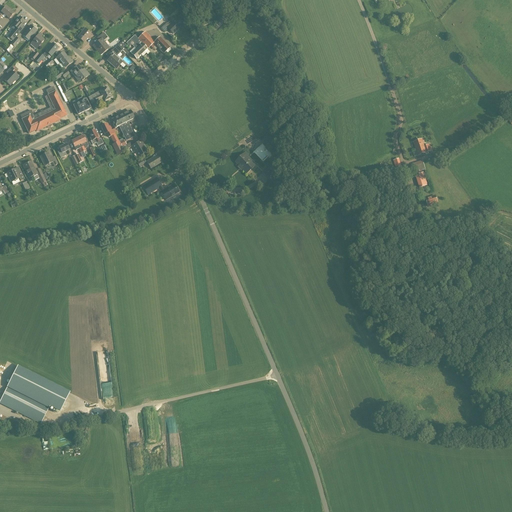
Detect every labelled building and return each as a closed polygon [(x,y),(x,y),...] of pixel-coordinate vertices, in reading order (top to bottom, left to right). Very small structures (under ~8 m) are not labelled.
[(0,19),(4,15),(9,19),(14,14),(6,7),(0,14),(0,19)] [(165,32),(168,29),(173,34),(182,25),(177,19),(176,20),(174,17),(169,21),(169,22),(167,24),(167,23),(161,28),(165,32)] [(19,18),(13,26),(11,28),(14,30),(8,37),(13,41),(23,29),(20,27),(24,22),(19,18)] [(30,26),(22,36),(29,41),(36,32),(30,26)] [(95,33),(97,35),(104,30),(101,27),(95,33)] [(85,29),(78,38),(84,43),(89,37),(90,38),(92,35),(85,29)] [(140,36),(138,39),(147,50),(149,47),(153,44),(154,44),(155,42),(154,41),(145,32),(140,36)] [(107,38),(104,33),(97,38),(99,41),(93,46),(96,49),(97,49),(101,55),(109,49),(103,41),(107,38)] [(44,41),(41,38),(42,36),(40,34),(31,44),(36,49),(44,41)] [(137,38),(135,36),(134,36),(126,43),(129,47),(132,45),(136,50),(131,54),(137,60),(147,50),(138,39),(137,38)] [(11,44),(14,46),(14,47),(20,41),(16,38),(11,44)] [(160,38),(155,42),(154,44),(163,54),(170,48),(160,38)] [(123,42),(117,46),(125,55),(126,54),(128,56),(130,54),(123,47),(125,44),(123,42)] [(58,48),(53,44),(43,55),(46,58),(49,55),(51,57),(58,48)] [(125,55),(117,46),(112,51),(114,53),(113,55),(108,61),(111,64),(112,63),(117,68),(122,63),(116,57),(120,53),(123,56),(125,55)] [(34,60),(40,54),(40,53),(39,54),(35,52),(31,57),(32,58),(31,60),(33,62),(34,60)] [(56,59),(60,64),(69,57),(67,58),(64,53),(56,59)] [(40,54),(34,60),(39,64),(45,58),(40,54)] [(69,57),(60,64),(61,63),(65,68),(73,63),(69,57)] [(48,68),(53,63),(50,60),(44,65),(47,68),(46,69),(49,72),(52,69),(51,67),(49,69),(48,68)] [(70,72),(74,77),(82,71),(78,66),(70,72)] [(4,80),(10,86),(14,81),(16,82),(19,78),(12,72),(15,70),(12,67),(6,73),(9,75),(4,80)] [(61,76),(62,76),(67,71),(63,74),(61,71),(54,76),(57,80),(61,77),(61,76)] [(82,71),(74,77),(78,82),(81,80),(82,81),(89,76),(85,71),(83,73),(82,71)] [(60,86),(64,93),(69,91),(65,84),(60,86)] [(37,115),(34,116),(31,111),(20,116),(22,120),(29,134),(36,130),(37,131),(60,120),(59,119),(66,115),(55,92),(53,87),(46,91),(48,95),(44,97),(50,109),(46,110),(43,112),(42,111),(40,112),(41,113),(37,115)] [(96,102),(103,99),(104,102),(112,98),(107,88),(99,92),(90,97),(92,100),(94,98),(96,102)] [(80,99),(78,100),(84,112),(90,108),(86,100),(82,102),(80,99)] [(77,104),(73,106),(78,115),(84,112),(78,100),(76,101),(77,104)] [(125,131),(122,133),(126,141),(135,137),(128,123),(130,122),(132,125),(136,123),(131,112),(129,112),(118,117),(125,131)] [(119,127),(122,133),(125,131),(118,117),(112,120),(111,122),(115,129),(119,127)] [(101,128),(104,135),(107,134),(108,137),(110,136),(115,146),(116,146),(120,144),(114,130),(111,131),(110,128),(108,128),(107,125),(101,128)] [(94,140),(96,143),(98,146),(103,144),(101,139),(99,140),(98,138),(95,131),(89,134),(92,141),(94,140)] [(82,137),(77,139),(85,155),(83,152),(86,150),(85,149),(88,148),(87,147),(88,146),(86,140),(85,141),(82,137)] [(85,155),(77,139),(72,142),(76,151),(79,149),(82,156),(85,155)] [(429,145),(424,147),(422,140),(414,143),(418,156),(431,151),(429,145)] [(128,145),(126,146),(128,149),(132,146),(136,153),(136,152),(139,156),(138,157),(138,158),(146,153),(146,152),(145,153),(142,147),(143,146),(141,142),(134,145),(132,142),(127,144),(128,145)] [(124,152),(120,144),(116,146),(115,146),(117,152),(120,151),(122,154),(124,152)] [(59,148),(60,151),(58,152),(61,158),(67,155),(65,152),(67,152),(68,155),(71,153),(69,150),(69,151),(66,145),(59,148)] [(51,156),(50,156),(48,153),(40,157),(44,164),(47,162),(48,164),(53,162),(54,166),(57,164),(54,157),(52,159),(51,156)] [(243,169),(246,173),(251,169),(252,169),(255,166),(247,157),(248,156),(246,153),(236,162),(240,166),(238,167),(242,171),(243,169)] [(157,156),(147,163),(150,169),(161,163),(157,156)] [(137,163),(139,167),(146,163),(144,159),(137,163)] [(422,161),(413,164),(415,173),(420,172),(419,171),(425,169),(422,161)] [(25,169),(29,178),(37,174),(31,162),(24,165),(26,169),(25,169)] [(263,174),(268,179),(274,172),(269,167),(263,174)] [(21,181),(24,180),(20,173),(18,174),(15,169),(7,174),(11,183),(19,179),(21,181)] [(38,176),(42,184),(46,182),(42,173),(38,176)] [(415,175),(419,188),(428,185),(424,173),(415,175)] [(162,187),(156,178),(142,186),(148,196),(158,189),(161,193),(161,192),(166,200),(172,197),(173,199),(179,195),(178,193),(174,185),(164,191),(162,187)] [(0,192),(3,191),(5,195),(9,193),(5,185),(1,188),(0,185),(0,192)] [(435,195),(434,195),(425,199),(428,206),(437,203),(438,203),(435,195)] [(9,385),(0,401),(0,403),(41,424),(50,406),(60,411),(69,393),(18,367),(9,385)]
